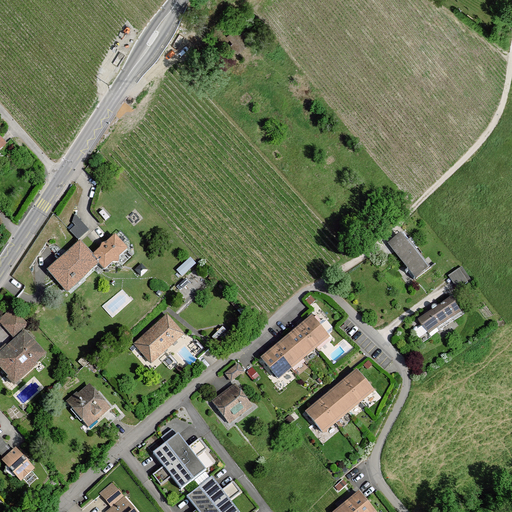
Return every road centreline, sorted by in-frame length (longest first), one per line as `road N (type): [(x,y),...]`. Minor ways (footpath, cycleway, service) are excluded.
road 1 (residential): [(50,511),(322,282),(407,375),(376,456),(380,481),(405,511)]
road 2 (tertiary): [(177,0),(0,270)]
road 3 (track): [(322,282),(381,242),(474,149),(499,114),(511,66)]
